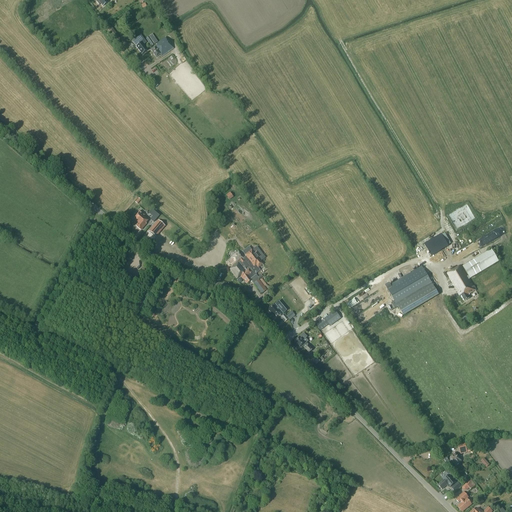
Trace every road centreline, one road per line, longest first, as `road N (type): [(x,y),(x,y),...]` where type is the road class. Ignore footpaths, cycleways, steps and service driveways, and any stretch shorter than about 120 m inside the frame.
road 1 (tertiary): [(452,511),(238,293),(145,250),(0,124)]
road 2 (unknown): [(69,271),(110,291),(150,340),(232,390),(228,417),(174,503)]
road 3 (unknown): [(115,372),(33,333),(98,210)]
road 4 (unknown): [(172,511),(175,455),(115,372)]
road 5 (unknown): [(115,372),(96,405),(0,352)]
